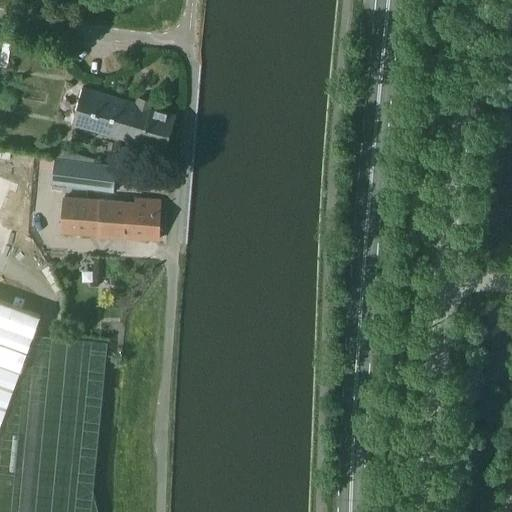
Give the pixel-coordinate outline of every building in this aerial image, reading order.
[(176,115),(152,109),(153,104),(138,100),(136,104),(84,89),(73,126),(165,152),(176,115)] [(96,190),(113,192),(117,167),(65,161),(55,160),(53,184),(96,190)] [(64,199),(61,234),(160,241),(161,201),(136,200),(136,204),(64,199)] [(41,318),(0,302),(0,363),(21,372),(41,318)] [(0,363),(0,429),(21,372),(0,363)]
